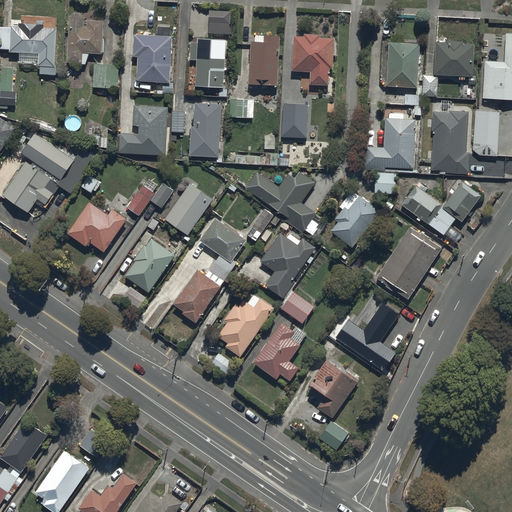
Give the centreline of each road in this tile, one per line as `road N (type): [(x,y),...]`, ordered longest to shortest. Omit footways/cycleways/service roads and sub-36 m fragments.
road 1 (secondary): [(0,283),(333,511)]
road 2 (tertiary): [(511,219),(458,301),(354,511)]
